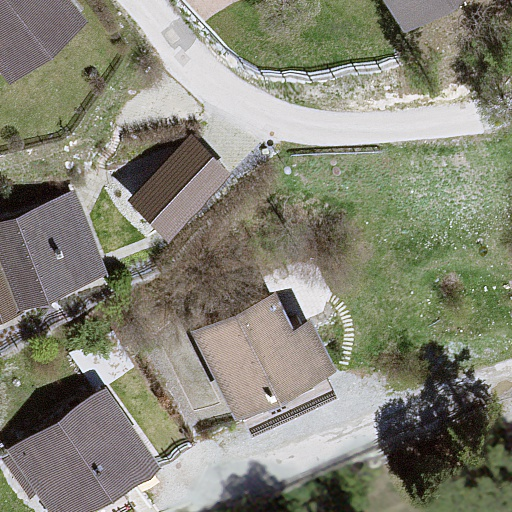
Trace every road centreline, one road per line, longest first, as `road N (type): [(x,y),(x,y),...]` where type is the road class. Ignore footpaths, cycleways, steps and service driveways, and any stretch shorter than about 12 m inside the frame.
road 1 (residential): [(120,0),(230,121),(325,134),(471,124),(511,107)]
road 2 (residential): [(511,391),(232,473)]
